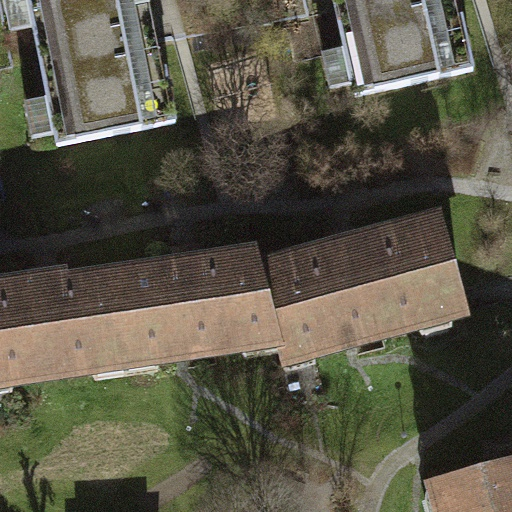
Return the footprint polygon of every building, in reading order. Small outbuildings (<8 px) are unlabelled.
[(28,0),(57,148),(177,124),(166,72),(133,79),(117,0),(28,0)] [(333,0),(356,98),(474,72),(463,20),(429,27),(423,0),(333,0)] [(330,251),(262,270),(278,348),(284,369),(317,360),(316,355),(419,328),(420,332),(453,323),(452,319),(465,316),(440,222),(361,243),(360,240),(329,248),(330,251)] [(243,353),(278,348),(262,270),(258,254),(206,262),(205,258),(173,263),(173,267),(113,276),(127,370),(160,365),(160,361),(243,349),(243,353)] [(94,375),(127,370),(113,276),(67,283),(66,279),(0,288),(0,389),(14,387),(14,383),(94,371),(94,375)] [(511,511),(511,468),(435,490),(441,511),(511,511)]
